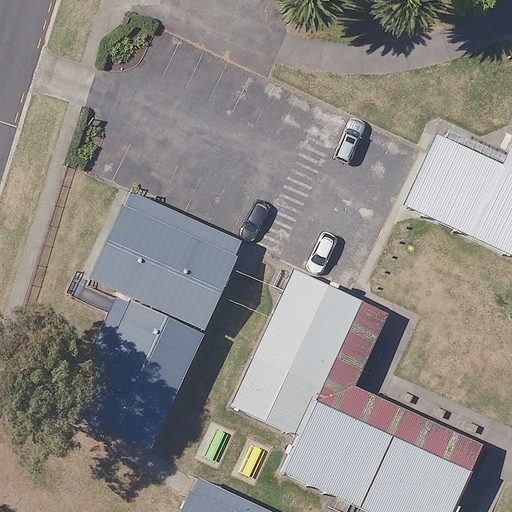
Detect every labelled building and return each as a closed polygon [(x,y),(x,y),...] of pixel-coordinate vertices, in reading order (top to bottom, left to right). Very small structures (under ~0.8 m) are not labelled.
[(511,221),(406,172),(373,245),(511,309),(511,221)] [(155,205),(130,194),(92,280),(123,294),(70,412),(150,448),(241,244),(155,205)] [(303,322),(237,292),(166,444),(232,475),(303,322)] [(422,511),(425,508),(267,435),(235,503),(253,511),(422,511)] [(246,511),(193,488),(182,511),(246,511)]
